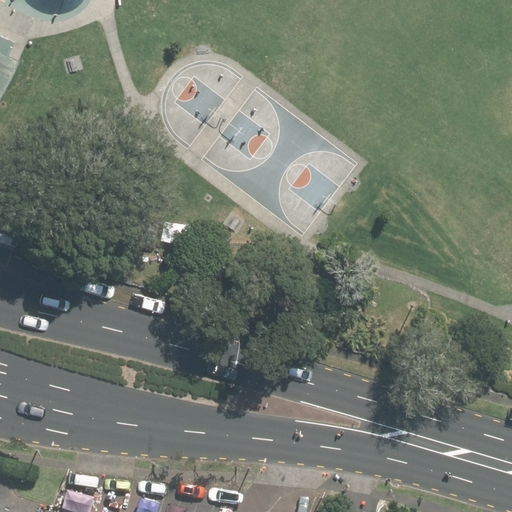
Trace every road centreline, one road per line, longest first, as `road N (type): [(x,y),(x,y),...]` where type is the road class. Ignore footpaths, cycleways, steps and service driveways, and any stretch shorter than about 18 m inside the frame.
road 1 (primary): [(0,295),(362,394),(511,454)]
road 2 (primary): [(511,478),(0,397)]
